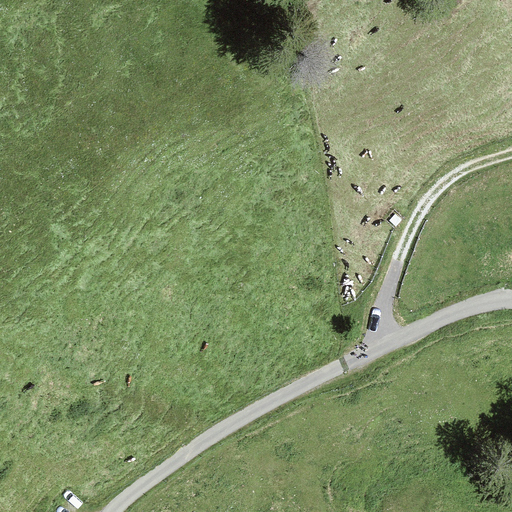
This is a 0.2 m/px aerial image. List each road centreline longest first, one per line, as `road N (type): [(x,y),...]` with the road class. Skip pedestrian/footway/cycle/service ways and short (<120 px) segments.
road 1 (track): [(511,298),(446,315),(261,407),(111,511)]
road 2 (track): [(511,152),(458,172),(425,202),(387,293),(379,350)]
